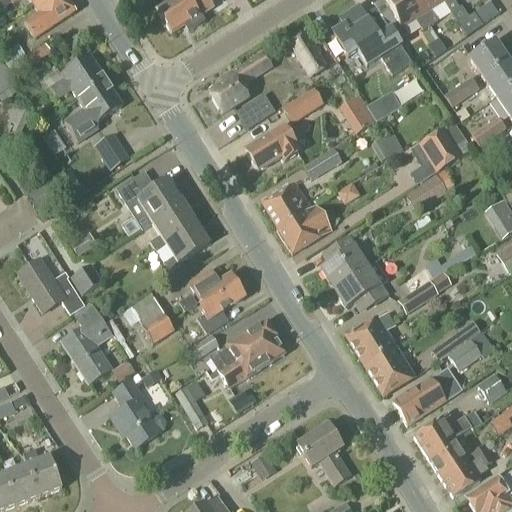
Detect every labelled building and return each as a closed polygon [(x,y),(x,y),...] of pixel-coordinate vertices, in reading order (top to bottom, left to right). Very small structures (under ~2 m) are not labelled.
[(26,0),(32,8),(44,0),(5,0),(11,9),(25,0),(26,0)] [(62,0),(44,0),(32,8),(38,18),(24,28),(34,43),(74,17),(62,0)] [(188,35),(203,26),(199,20),(213,12),(205,0),(180,0),(156,15),(171,39),(185,30),(188,35)] [(381,0),(389,12),(379,19),(388,33),(389,33),(396,45),(406,39),(402,33),(415,24),(422,36),(430,30),(410,0),(381,0)] [(430,15),(443,6),(439,0),(410,0),(430,30),(437,26),(430,15)] [(439,0),(443,6),(450,17),(458,12),(451,1),(453,0),(439,0)] [(348,36),(335,44),(347,62),(356,56),(365,71),(379,62),(391,81),(411,68),(396,45),(389,33),(388,33),(377,41),(358,11),(340,22),(348,36)] [(288,48),(298,63),(306,77),(322,67),(313,53),(304,38),(288,48)] [(482,81),(507,64),(493,43),(468,61),(482,81)] [(7,70),(24,59),(17,48),(0,59),(7,70)] [(25,73),(50,57),(44,48),(25,60),(24,59),(7,70),(6,71),(10,78),(23,69),(25,73)] [(85,100),(105,86),(89,60),(61,79),(57,74),(43,83),(49,93),(48,94),(55,105),(71,95),(77,104),(85,100)] [(495,101),(511,89),(511,71),(507,64),(482,81),(495,101)] [(3,69),(0,71),(0,84),(9,78),(3,69)] [(220,120),(247,103),(239,91),(253,82),(245,69),(220,85),(222,90),(207,99),(220,120)] [(0,84),(0,97),(15,87),(9,78),(0,84)] [(465,104),(479,94),(470,82),(457,91),(465,104)] [(85,100),(77,104),(83,114),(64,127),(76,148),(96,136),(93,130),(122,111),(105,86),(85,100)] [(509,121),(511,118),(511,89),(495,101),(509,121)] [(465,104),(457,91),(443,100),(452,113),(465,104)] [(313,94),(281,114),(291,130),(323,110),(313,94)] [(344,120),(356,138),(371,128),(359,111),(355,103),(339,113),(344,120)] [(7,110),(0,107),(0,128),(0,148),(14,154),(29,117),(8,108),(7,110)] [(491,143),(505,134),(501,128),(497,122),(483,131),(491,143)] [(444,133),(417,150),(435,179),(444,173),(462,162),(471,155),(453,129),(445,135),(444,133)] [(267,141),(242,157),(256,179),(281,163),(283,166),(298,156),(283,131),(267,141)] [(479,152),(491,143),(483,131),(470,140),(479,152)] [(112,140),(95,151),(111,175),(127,164),(112,140)] [(390,159),(396,155),(389,141),(382,145),(390,159)] [(310,185),(340,167),(336,160),(348,152),(344,145),(302,172),(310,185)] [(414,218),(447,198),(446,196),(454,191),(444,173),(435,179),(404,199),(414,218)] [(61,177),(26,200),(38,220),(75,197),(61,177)] [(143,178),(116,195),(123,207),(133,201),(136,206),(146,220),(135,227),(141,236),(152,230),(150,227),(182,208),(168,186),(153,195),(143,178)] [(354,185),(339,192),(345,203),(360,196),(354,185)] [(275,235),(309,214),(294,189),(260,210),(275,235)] [(164,249),(195,229),(182,208),(150,227),(152,230),(160,242),(149,249),(155,258),(165,252),(164,249)] [(314,211),(309,214),(275,235),(291,260),(330,236),(314,211)] [(416,236),(431,229),(426,220),(412,227),(416,236)] [(164,249),(165,252),(172,263),(162,269),(168,279),(181,271),(180,268),(208,250),(195,229),(164,249)] [(331,293),(366,271),(354,253),(356,252),(349,240),(334,250),(341,260),(319,274),(331,293)] [(507,278),(511,275),(511,249),(495,260),(507,278)] [(76,296),(70,285),(68,283),(66,284),(67,283),(64,277),(53,284),(40,263),(17,278),(43,318),(60,306),(69,321),(83,311),(74,297),(76,296)] [(366,271),(331,293),(344,314),(367,299),(373,309),(387,300),(381,290),(387,286),(375,266),(366,271)] [(70,285),(76,296),(81,303),(93,295),(92,294),(102,287),(91,269),(69,283),(70,285)] [(424,271),(403,284),(410,296),(431,284),(424,271)] [(219,287),(217,284),(210,273),(187,288),(192,298),(177,308),(183,317),(198,308),(200,310),(197,312),(202,321),(196,325),(205,340),(227,326),(221,317),(244,302),(231,280),(219,287)] [(443,278),(410,296),(411,297),(396,306),(405,320),(437,300),(436,298),(450,290),(444,280),(443,278)] [(173,336),(162,318),(151,300),(122,317),(130,331),(138,326),(152,350),(173,336)] [(113,340),(105,329),(93,311),(76,321),(83,332),(61,346),(89,388),(112,373),(97,350),(113,340)] [(363,373),(395,352),(385,336),(394,330),(389,321),(379,327),(376,322),(344,342),(363,373)] [(235,365),(275,344),(277,343),(267,327),(215,359),(222,372),(217,375),(223,386),(232,381),(229,377),(239,371),(235,365)] [(446,362),(469,345),(469,343),(475,339),(479,336),(472,327),(462,334),(461,333),(429,356),(437,367),(446,361),(446,362)] [(189,370),(218,351),(211,339),(182,358),(189,370)] [(227,393),(283,358),(275,344),(235,365),(239,371),(229,377),(232,381),(223,386),(227,393)] [(480,361),(469,345),(446,362),(457,378),(480,361)] [(395,352),(363,373),(381,402),(413,382),(405,368),(395,352)] [(460,395),(446,374),(431,384),(430,383),(415,392),(391,408),(406,430),(453,400),(460,395)] [(145,390),(158,381),(154,375),(141,383),(145,390)] [(488,409),(505,397),(493,379),(475,391),(488,409)] [(148,422),(141,410),(146,407),(137,392),(132,383),(113,395),(117,404),(124,414),(110,422),(118,435),(122,433),(134,453),(164,435),(165,427),(161,420),(154,419),(148,422)] [(195,435),(207,428),(185,392),(173,399),(195,435)] [(242,394),(228,402),(238,418),(251,409),(242,394)] [(0,423),(15,416),(10,406),(0,411),(0,423)] [(511,412),(488,429),(496,441),(511,430),(511,412)] [(438,453),(453,445),(452,443),(471,432),(464,421),(453,428),(446,417),(438,423),(439,425),(413,442),(424,459),(432,453),(433,455),(437,452),(438,453)] [(348,481),(334,458),(341,453),(326,430),(296,449),(311,472),(318,468),(333,491),(348,481)] [(454,472),(466,465),(453,445),(438,453),(437,452),(433,455),(432,453),(424,459),(440,485),(452,477),(453,479),(457,476),(454,472)] [(452,477),(440,485),(451,502),(479,485),(476,481),(486,474),(484,471),(492,465),(483,451),(471,458),(475,463),(468,468),(466,465),(454,472),(457,476),(453,479),(452,477)] [(26,470),(38,501),(61,493),(49,461),(38,465),(34,454),(21,459),(25,470),(26,470)] [(261,486),(276,476),(265,458),(250,468),(261,486)] [(15,509),(38,501),(26,470),(25,470),(4,478),(15,509)] [(511,511),(511,475),(497,485),(466,505),(470,511),(511,511)] [(0,511),(8,511),(15,509),(4,478),(0,479),(0,511)] [(224,511),(217,501),(205,509),(204,508),(198,511),(224,511)]
